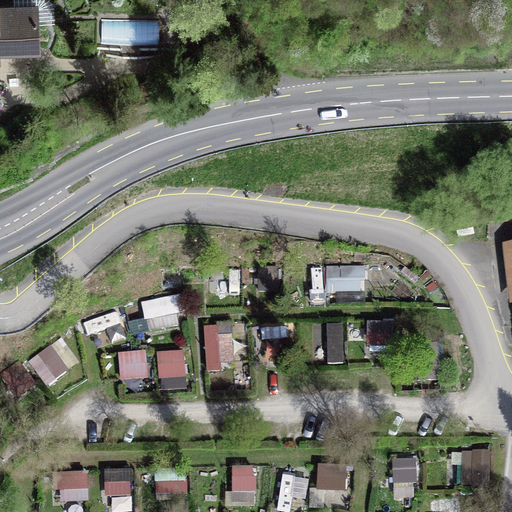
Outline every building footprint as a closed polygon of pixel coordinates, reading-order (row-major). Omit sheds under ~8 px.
[(36,0),(40,20),(53,17),(49,0),(36,0)] [(35,8),(0,8),(0,61),(36,60),(35,8)] [(101,40),(159,41),(160,20),(102,19),(101,40)] [(366,290),(366,266),(327,265),(327,290),(366,290)] [(144,316),(185,310),(183,293),(142,299),(144,316)] [(133,328),(180,325),(179,315),(132,318),(133,328)] [(345,320),(346,358),(402,357),(401,319),(345,320)] [(342,320),(308,321),(309,362),(343,361),(342,320)] [(233,321),(205,322),(207,375),(223,374),(222,359),(235,359),(233,321)] [(290,363),(289,325),(256,325),(257,364),(290,363)] [(442,378),(440,327),(413,328),(415,379),(442,378)] [(29,363),(49,386),(80,360),(60,336),(29,363)] [(156,351),(161,377),(188,372),(183,345),(156,351)] [(119,350),(120,378),(149,377),(147,348),(119,350)] [(488,483),(488,448),(460,448),(460,483),(488,483)] [(392,482),(418,481),(418,456),(391,457),(392,482)] [(347,487),(347,462),(317,462),(317,487),(347,487)] [(233,464),(232,488),(256,489),(257,465),(233,464)] [(133,468),(103,469),(103,495),(134,494),(133,468)] [(89,469),(60,469),(61,500),(89,500),(89,469)] [(277,508),(301,511),(304,511),(311,477),(283,472),(277,508)] [(158,496),(188,490),(186,477),(155,482),(158,496)]
